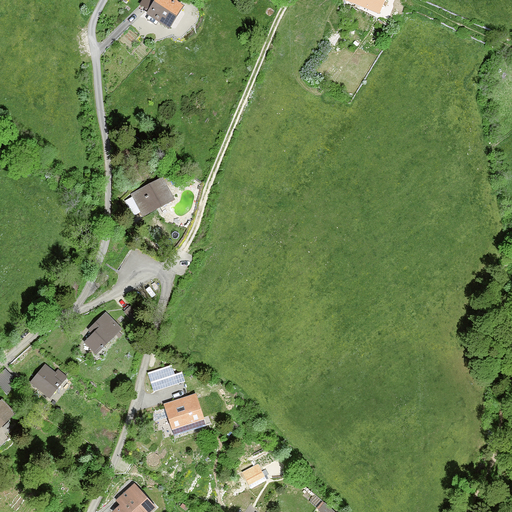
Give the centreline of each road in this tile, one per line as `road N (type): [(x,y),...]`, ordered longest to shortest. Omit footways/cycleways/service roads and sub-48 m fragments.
road 1 (residential): [(0,371),(69,317),(157,266),(172,280),(133,415),(93,511)]
road 2 (track): [(69,317),(104,252),(108,153),(94,22),(106,0)]
road 3 (track): [(166,275),(291,0)]
